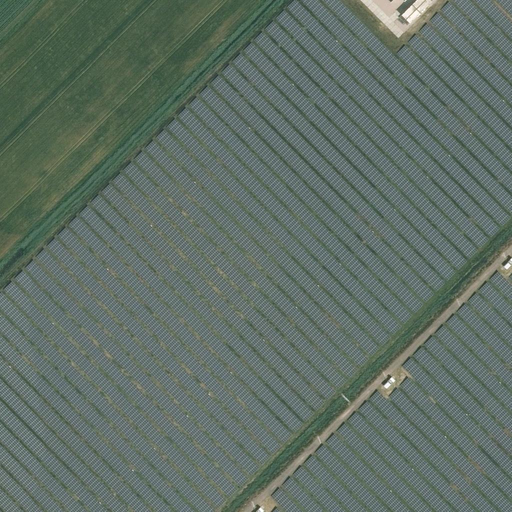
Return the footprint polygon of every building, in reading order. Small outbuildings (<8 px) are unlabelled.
[(425,8),(431,2),(432,1),(431,1),(430,0),(416,0),(416,1),(409,7),(409,8),(403,14),(402,15),(403,16),(410,22),(410,23),(411,23),(417,16),(418,16),(425,9),(425,8)] [(238,247),(241,245),(233,232),(227,236),(232,244),(235,243),(238,247)] [(328,273),(325,285),(332,278),(330,286),(356,292),(354,286),(361,285),(363,294),(367,277),(370,279),(369,273),(377,271),(362,257),(368,255),(369,250),(375,251),(362,239),(359,239),(365,244),(362,254),(348,241),(346,243),(340,242),(341,248),(346,252),(328,248),(331,265),(322,256),(321,259),(317,258),(315,265),(324,274),(328,273)] [(215,362),(210,365),(213,473),(220,473),(220,471),(222,469),(220,466),(219,454),(225,454),(224,432),(224,431),(230,426),(225,418),(228,416),(223,416),(231,410),(226,404),(226,395),(225,394),(224,394),(223,367),(221,364),(217,367),(217,357),(222,364),(225,362),(214,346),(215,345),(212,345),(212,356),(211,356),(215,362)] [(296,506),(305,511),(334,511),(334,510),(355,504),(369,506),(365,493),(384,480),(379,464),(406,468),(372,447),(367,454),(349,443),(347,457),(336,450),(333,440),(297,465),(327,456),(324,477),(331,478),(316,483),(319,492),(317,491),(314,507),(282,502),(288,498),(282,488),(274,493),(286,511),(293,511),(293,508),(296,506)] [(228,497),(219,488),(216,491),(217,493),(211,498),(219,506),(228,497)] [(499,511),(491,497),(487,499),(494,511),(487,511),(481,501),(478,508),(474,507),(471,511),(473,511),(475,511),(499,511)]
